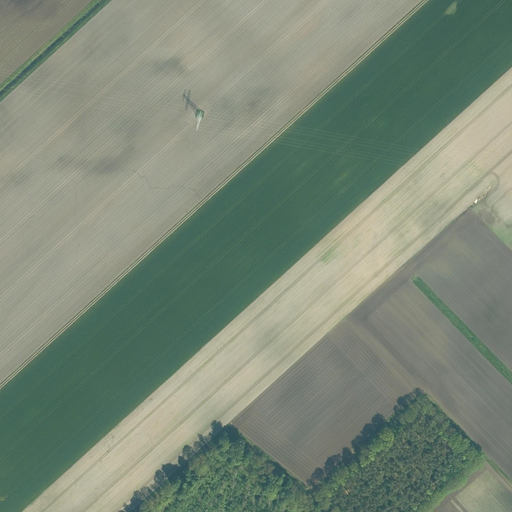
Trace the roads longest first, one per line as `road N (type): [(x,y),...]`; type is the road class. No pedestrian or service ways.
road 1 (track): [(0,386),(426,0)]
road 2 (track): [(511,485),(421,394),(312,491),(227,429),(133,511)]
